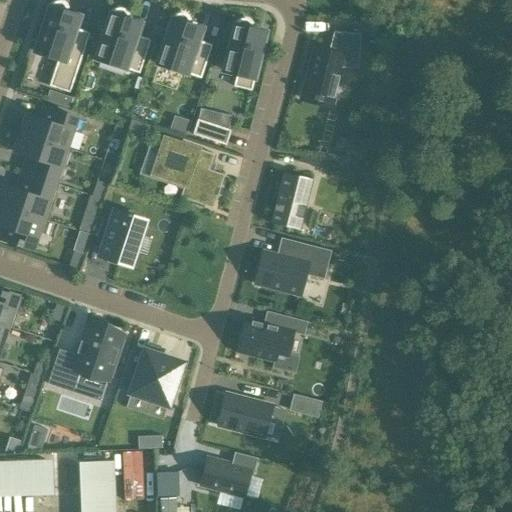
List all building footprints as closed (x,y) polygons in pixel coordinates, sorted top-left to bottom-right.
[(51,7),(36,52),(58,59),(49,86),(70,92),(89,33),(74,28),(74,31),(70,30),(74,15),(66,12),(67,11),(67,9),(67,8),(66,6),(65,5),(65,4),(63,3),(62,2),(61,1),(59,1),(58,1),(56,1),(55,2),(54,2),(53,3),(52,4),(51,6),(51,7)] [(112,14),(96,59),(139,73),(150,40),(135,35),(134,38),(131,36),(135,22),(127,19),(128,18),(128,16),(128,15),(127,13),(126,12),(125,11),(124,10),(123,9),(122,8),(120,8),(119,8),(117,8),(116,9),(115,9),(114,10),(113,11),(112,12),(112,14)] [(172,18),(157,64),(200,78),(211,45),(196,40),(195,43),(191,42),(196,27),(188,24),(189,23),(188,19),(187,16),(184,14),(182,13),(178,13),(175,14),(173,17),(172,18)] [(236,25),(224,71),(236,74),(234,86),(251,91),(263,44),(261,44),(260,47),(256,46),(260,31),(252,29),(252,27),(252,26),(252,24),(251,23),(250,21),(249,20),(248,19),(247,19),(245,18),(244,18),(242,18),(241,19),(240,19),(239,20),(238,21),(237,22),(236,24),(236,25)] [(314,51),(303,95),(314,97),(313,99),(321,101),(321,99),(332,102),(338,79),(341,67),(358,69),(359,51),(360,37),(360,34),(333,32),(330,44),(327,55),(314,51)] [(67,147),(76,118),(44,107),(40,119),(29,116),(29,115),(25,114),(18,132),(66,148),(67,147)] [(131,119),(128,129),(145,134),(148,125),(131,119)] [(197,119),(192,134),(226,145),(231,130),(197,119)] [(123,140),(127,128),(115,125),(112,136),(123,140)] [(59,185),(71,149),(67,147),(66,148),(18,132),(12,151),(17,153),(17,152),(28,156),(23,173),(59,185)] [(209,170),(214,154),(164,137),(151,175),(184,185),(180,197),(213,209),(224,175),(209,170)] [(348,144),(345,155),(366,159),(369,148),(348,144)] [(316,167),(332,171),(335,159),(319,157),(316,167)] [(283,172),(270,223),(300,230),(313,180),(283,172)] [(43,220),(47,221),(59,185),(23,173),(17,190),(6,186),(1,184),(0,188),(0,204),(43,219),(43,220)] [(103,200),(108,184),(97,181),(92,196),(103,200)] [(98,215),(103,200),(92,196),(87,211),(98,215)] [(33,250),(43,220),(43,219),(0,204),(0,225),(5,227),(1,239),(33,250)] [(100,255),(130,265),(145,220),(114,210),(100,255)] [(256,276),(254,283),(300,295),(306,275),(324,279),(331,251),(281,238),(280,239),(284,240),(281,252),(277,255),(263,251),(260,262),(259,262),(257,272),(256,276)] [(80,270),(85,255),(74,251),(69,266),(80,270)] [(12,329),(22,297),(0,289),(0,323),(7,326),(7,327),(12,329)] [(63,323),(68,308),(56,304),(51,319),(63,323)] [(307,322),(267,311),(263,324),(262,323),(252,320),(252,321),(247,319),(245,326),(244,325),(239,343),(241,344),(239,350),(275,360),(277,352),(287,354),(293,333),(304,336),(307,322)] [(112,378),(124,340),(121,339),(122,334),(88,323),(77,355),(58,349),(47,384),(76,393),(83,372),(107,380),(108,377),(112,378)] [(130,350),(116,392),(167,409),(182,363),(157,355),(159,350),(147,345),(144,355),(130,350)] [(44,378),(48,366),(37,362),(33,374),(44,378)] [(39,393),(44,378),(33,374),(28,389),(39,393)] [(226,393),(218,425),(264,438),(272,405),(226,393)] [(294,395),(290,410),(317,417),(321,402),(294,395)] [(150,448),(150,449),(152,449),(162,449),(162,447),(161,437),(149,437),(150,448)] [(205,468),(201,486),(243,496),(248,475),(252,476),(257,458),(234,452),(231,464),(212,459),(209,469),(205,468)] [(111,511),(110,461),(83,462),(84,511),(111,511)] [(52,463),(0,465),(0,491),(53,490),(52,463)] [(175,472),(159,472),(159,492),(176,492),(175,472)] [(176,511),(176,498),(160,499),(160,511),(176,511)]
